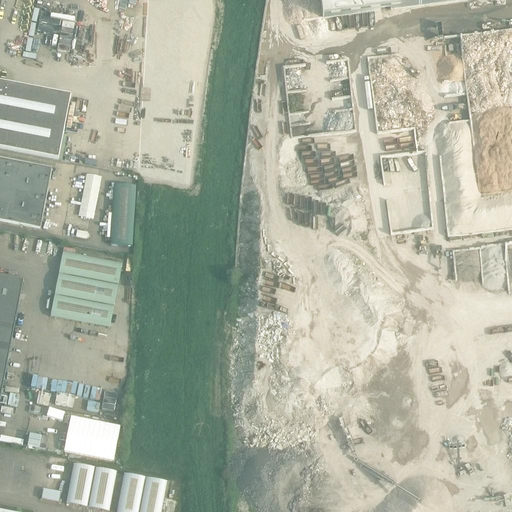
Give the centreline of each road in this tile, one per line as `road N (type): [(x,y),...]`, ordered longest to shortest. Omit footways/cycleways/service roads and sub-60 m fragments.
road 1 (unknown): [(277,31),(267,169),(291,272)]
road 2 (unknown): [(405,23),(420,183),(405,215),(385,230)]
